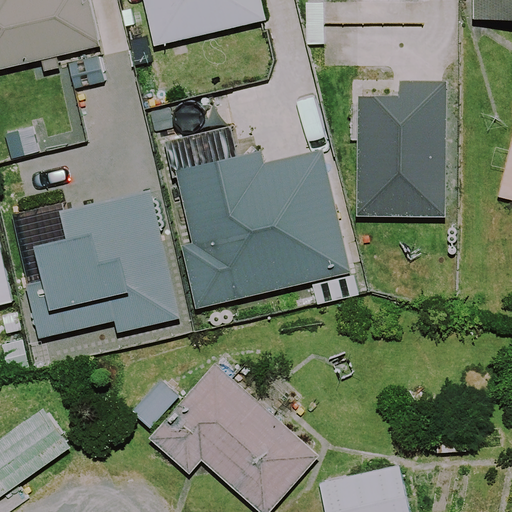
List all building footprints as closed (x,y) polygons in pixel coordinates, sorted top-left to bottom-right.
[(0,0),(0,70),(94,49),(82,0),(0,0)] [(140,0),(151,47),(259,22),(253,0),(140,0)] [(511,0),(470,0),(470,19),(511,21),(511,0)] [(315,149),(302,91),(262,101),(276,159),(315,149)] [(442,105),(359,103),(357,212),(439,213),(442,105)] [(511,127),(495,199),(511,202),(511,127)] [(159,215),(141,151),(77,169),(95,233),(159,215)] [(0,305),(11,303),(0,257),(0,305)] [(266,511),(316,457),(214,365),(181,401),(160,381),(125,420),(186,475),(200,461),(256,511),(266,511)] [(0,497),(70,448),(43,410),(0,439),(0,497)] [(468,424),(430,421),(428,454),(465,457),(468,424)] [(405,511),(395,468),(315,486),(320,511),(405,511)]
